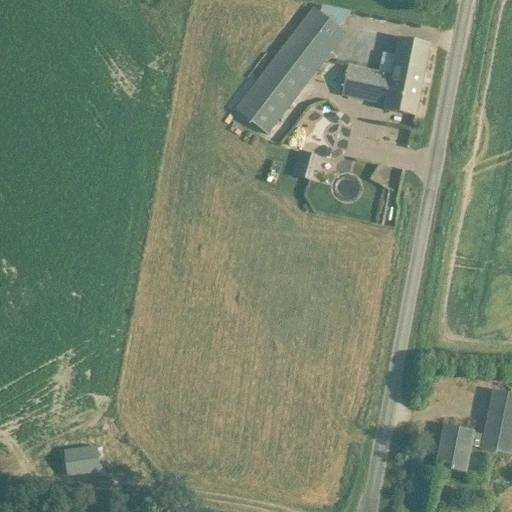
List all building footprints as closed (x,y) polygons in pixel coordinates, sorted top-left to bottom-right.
[(314,9),(235,111),(268,134),(346,33),(314,9)] [(349,67),(343,96),(386,105),(385,110),(415,117),(423,81),(392,74),(392,76),(379,73),(349,67)] [(292,174),(311,178),(317,154),(298,149),(292,174)] [(437,467),(465,472),(471,446),(483,448),(482,449),(511,455),(511,448),(511,395),(494,392),(485,436),(473,434),(473,433),(445,428),(437,467)] [(101,472),(98,452),(97,449),(115,446),(113,434),(49,444),(53,474),(68,472),(69,476),(101,472)]
